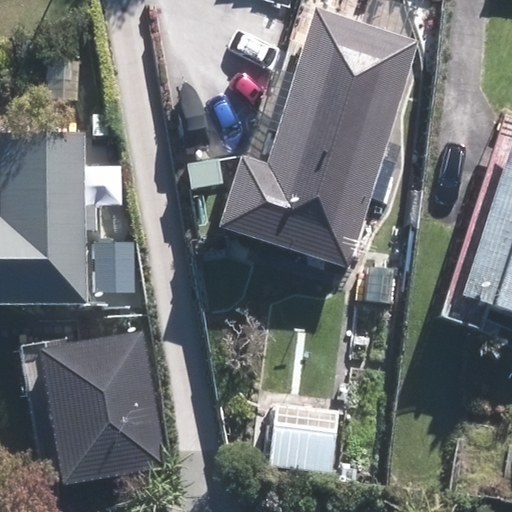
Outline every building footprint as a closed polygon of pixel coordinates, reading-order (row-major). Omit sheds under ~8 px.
[(303,14),(253,169),(236,164),(227,89),(167,97),(177,180),(223,174),(205,232),(337,275),(409,48),(303,14)] [(486,318),(511,325),(511,127),(501,124),(443,328),(480,339),(486,318)] [(0,314),(79,316),(80,238),(92,238),(93,211),(80,210),(82,139),(0,137),(0,314)] [(159,474),(138,335),(13,353),(34,493),(159,474)] [(262,408),(259,468),(328,472),(331,412),(262,408)]
